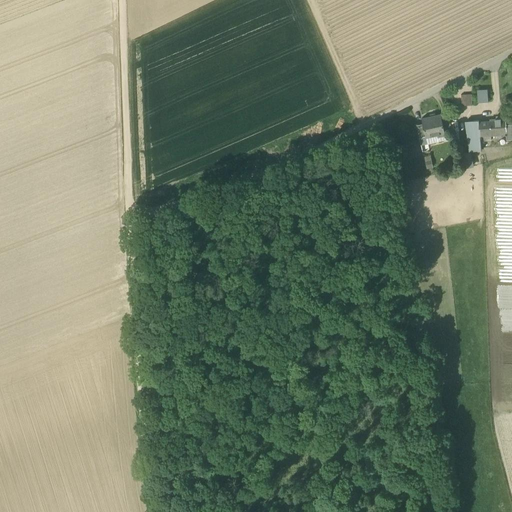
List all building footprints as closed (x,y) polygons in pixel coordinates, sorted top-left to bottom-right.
[(477,90),(478,102),(488,102),(487,90),(477,90)] [(461,95),(461,106),(472,106),(471,94),(461,95)] [(437,135),(438,138),(446,137),(445,133),(441,115),(435,117),(435,115),(430,116),(430,118),(422,119),(423,124),(426,137),(437,135)] [(491,135),(496,135),(502,134),(505,134),(505,135),(507,135),(507,134),(506,125),(506,119),(490,120),(490,122),(479,123),(480,141),(491,141),(491,135)] [(479,120),(472,121),(473,129),(466,130),(470,151),(481,150),(480,141),(479,123),(479,120)] [(465,122),(466,130),(473,129),(472,121),(465,122)] [(416,125),(419,138),(426,137),(423,124),(416,125)] [(428,143),(421,144),(423,152),(429,151),(428,143)] [(463,154),(459,155),(461,168),(474,166),(471,153),(463,154)] [(449,496),(449,500),(459,498),(456,480),(446,482),(449,496)]
